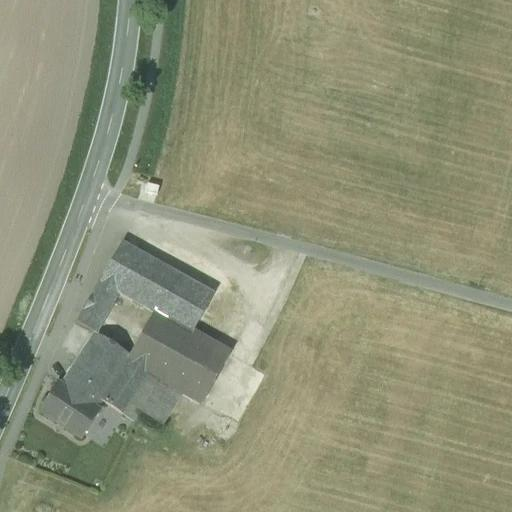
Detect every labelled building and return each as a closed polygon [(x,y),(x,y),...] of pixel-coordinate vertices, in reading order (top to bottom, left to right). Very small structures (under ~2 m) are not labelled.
[(156,198),(158,189),(146,186),(144,195),(156,198)] [(192,334),(212,296),(190,283),(168,272),(119,244),(98,283),(117,294),(157,315),(192,334)] [(190,283),(199,266),(177,255),(168,272),(190,283)] [(222,277),(200,264),(199,266),(190,283),(212,296),(217,286),(222,277)] [(117,294),(98,283),(90,297),(110,308),(117,294)] [(240,298),(217,286),(212,296),(192,334),(212,346),(240,298)] [(110,308),(90,297),(83,310),(103,321),(110,308)] [(103,321),(83,310),(74,325),(95,337),(96,335),(103,321)] [(157,315),(133,358),(152,370),(149,374),(183,394),(200,404),(227,356),(212,346),(192,334),(157,315)] [(133,358),(96,335),(95,337),(71,371),(82,379),(81,381),(105,397),(102,401),(121,415),(129,403),(149,374),(152,370),(133,358)] [(82,379),(71,371),(60,387),(58,385),(40,411),(79,438),(97,411),(96,411),(102,401),(105,397),(81,381),(82,379)] [(183,394),(149,374),(129,403),(141,411),(164,425),(183,394)] [(141,411),(129,403),(121,415),(133,423),(141,411)]
